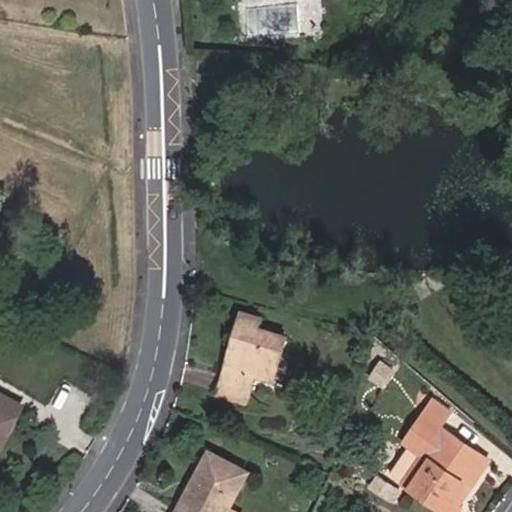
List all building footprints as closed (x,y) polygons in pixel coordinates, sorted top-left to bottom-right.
[(266,346),(279,349),(284,330),(257,322),(260,312),(237,307),(217,372),(246,380),(250,369),(258,371),(266,346)] [(272,375),(279,349),(266,346),(258,371),(272,375)] [(390,361),(375,350),(365,364),(381,375),(390,361)] [(246,380),(217,372),(213,384),(242,393),(246,380)] [(0,384),(0,407),(14,415),(23,398),(0,384)] [(0,440),(14,415),(0,407),(0,440)] [(416,447),(398,472),(447,509),(452,511),(462,499),(457,496),(487,454),(438,418),(416,447)] [(388,465),(398,472),(416,447),(406,440),(388,465)] [(207,441),(166,510),(169,511),(217,511),(245,463),(207,441)]
